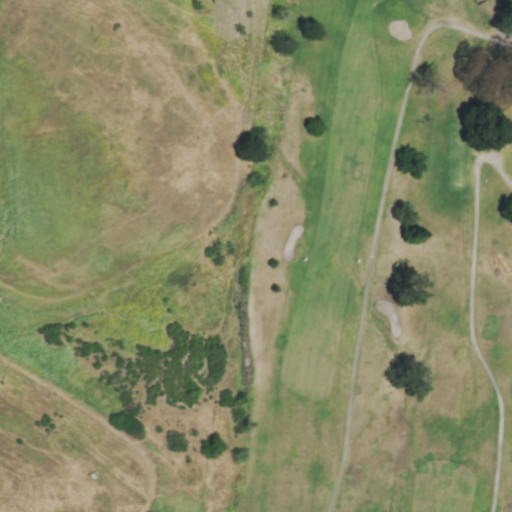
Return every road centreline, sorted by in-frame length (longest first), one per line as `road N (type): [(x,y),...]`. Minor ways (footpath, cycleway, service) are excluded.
road 1 (track): [(511,45),(438,26),(419,48),(373,247),(327,511)]
road 2 (track): [(0,282),(43,303),(93,303),(222,230),(259,37),(251,0)]
road 3 (track): [(0,360),(82,405),(146,453),(154,479),(144,511)]
